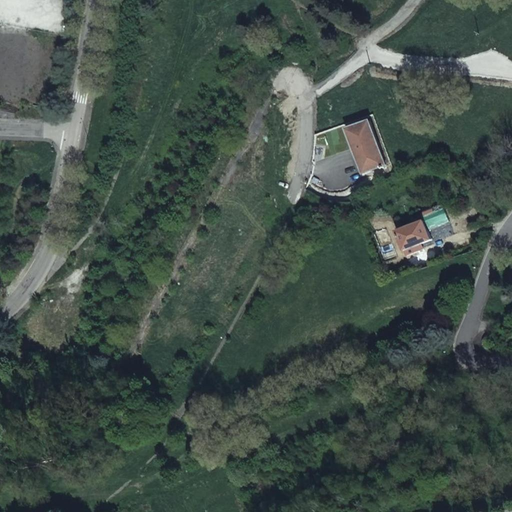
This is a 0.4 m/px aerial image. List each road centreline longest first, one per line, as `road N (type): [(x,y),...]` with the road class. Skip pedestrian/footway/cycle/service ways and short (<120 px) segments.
road 1 (track): [(125,481),(158,474),(326,338),(490,260)]
road 2 (residential): [(295,191),(306,96),(415,0)]
road 3 (tertiary): [(72,134),(51,236),(0,317)]
road 4 (tertiary): [(101,0),(72,134)]
